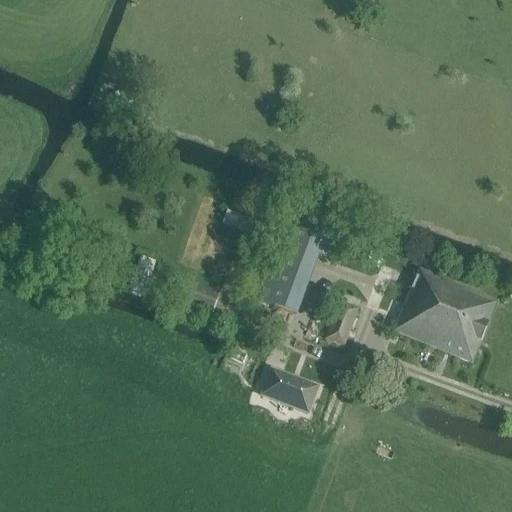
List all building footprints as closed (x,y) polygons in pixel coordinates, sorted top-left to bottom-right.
[(225,213),(259,226),(265,213),(230,199),(225,213)] [(258,302),(296,315),(319,256),(334,261),(344,231),(290,212),(258,302)] [(267,225),(261,239),(273,243),(278,229),(267,225)] [(418,272),(393,335),(472,367),(498,305),(418,272)] [(213,315),(221,294),(182,280),(174,301),(213,315)] [(340,302),(325,342),(345,350),(359,309),(340,302)] [(318,389),(271,371),(261,397),(308,415),(318,389)]
